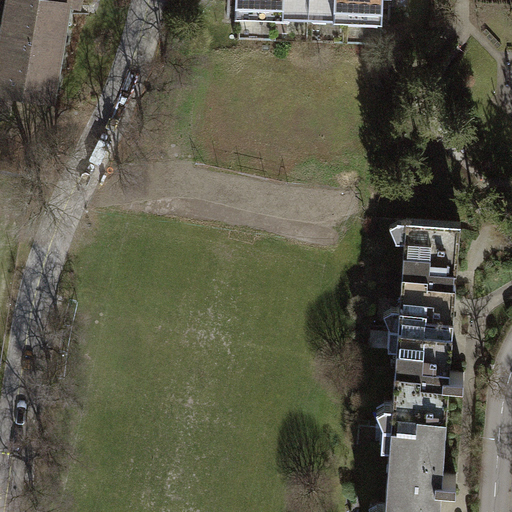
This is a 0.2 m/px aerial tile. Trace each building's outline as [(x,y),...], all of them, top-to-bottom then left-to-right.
[(67,1),(58,0),(22,0),(11,68),(0,66),(0,89),(12,92),(51,98),(67,4),(67,1)] [(309,16),(309,0),(236,0),(236,6),(254,7),(254,14),(309,16)] [(309,0),(309,16),(382,19),(383,0),(309,0)] [(0,89),(0,109),(8,111),(12,92),(0,89)] [(399,327),(453,330),(454,308),(456,282),(454,282),(455,271),(457,272),(461,221),(407,218),(399,327)] [(392,421),(446,425),(449,380),(464,381),(465,371),(450,370),(451,350),(453,330),(399,327),(392,421)] [(385,511),(439,511),(440,501),(442,481),(456,482),(457,473),(443,472),(446,425),(392,421),(385,511)]
